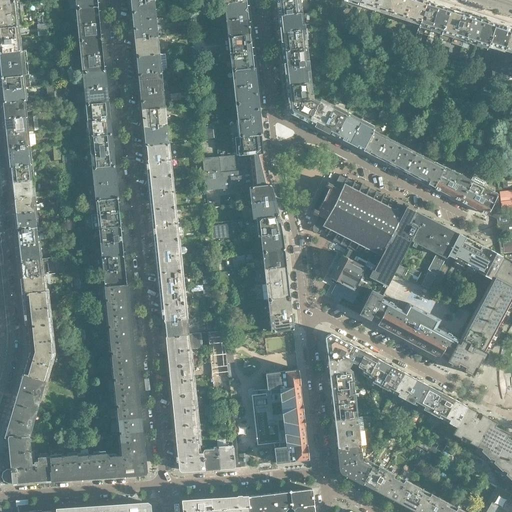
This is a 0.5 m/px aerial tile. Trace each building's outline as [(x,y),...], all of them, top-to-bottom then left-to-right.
[(21,25),(19,1),(18,0),(0,0),(0,27),(16,26),(21,25)] [(98,6),(97,0),(75,0),(76,9),(78,9),(78,8),(98,6)] [(299,7),(297,0),(275,0),(277,15),(300,13),(302,13),(301,7),(299,7)] [(320,14),(325,1),(323,0),(313,0),(310,11),(320,14)] [(373,10),(375,0),(358,0),(358,2),(369,6),(368,8),(373,10)] [(389,12),(392,0),(375,0),(373,10),(377,11),(378,9),(389,12)] [(404,20),(410,0),(392,0),(389,12),(400,16),(399,18),(404,20)] [(420,22),(427,2),(421,0),(410,0),(404,20),(408,21),(409,19),(420,22)] [(153,19),(151,1),(131,3),(133,21),(153,19)] [(248,18),(246,1),(224,4),(221,7),(221,8),(224,11),(227,10),(228,20),(248,18)] [(431,28),(438,5),(427,2),(420,22),(417,30),(429,34),(431,28)] [(442,32),(449,9),(438,5),(431,28),(437,30),(437,32),(442,34),(442,32)] [(99,22),(98,6),(78,8),(78,9),(80,24),(99,22)] [(453,38),(461,13),(449,9),(442,32),(449,34),(448,36),(453,38)] [(308,40),(307,29),(307,28),(304,29),(304,24),(301,24),(300,13),(277,15),(282,51),(307,48),(306,40),(308,40)] [(465,39),(472,16),(461,13),(453,38),(458,39),(458,37),(465,39)] [(476,43),(484,20),(472,16),(465,39),(464,41),(469,43),(470,41),(476,43)] [(250,34),(248,18),(228,20),(230,37),(250,34)] [(155,37),(153,19),(133,21),(135,39),(155,37)] [(488,47),(495,24),(484,20),(476,43),(483,45),(482,47),(487,49),(488,47)] [(101,38),(99,22),(80,24),(81,40),(101,38)] [(504,50),(510,29),(495,24),(488,47),(493,49),(493,46),(504,50)] [(0,40),(18,38),(16,26),(0,27),(0,40)] [(252,51),(250,34),(230,37),(232,53),(252,51)] [(156,54),(155,37),(135,39),(137,56),(156,54)] [(24,50),(23,38),(18,38),(0,40),(0,52),(19,51),(24,50)] [(103,54),(101,38),(81,40),(83,56),(103,54)] [(309,65),(307,48),(282,51),(284,68),(309,65)] [(0,65),(20,63),(19,51),(0,52),(0,65)] [(253,68),(252,51),(232,53),(234,70),(253,68)] [(104,70),(103,54),(83,56),(84,72),(104,70)] [(158,72),(156,54),(137,56),(138,74),(158,72)] [(511,78),(511,57),(511,63),(490,66),(491,80),(511,78)] [(22,75),(20,63),(0,65),(0,70),(1,77),(22,75)] [(311,83),(309,65),(284,68),(285,85),(311,83)] [(255,85),(253,68),(234,70),(235,87),(255,85)] [(106,86),(104,70),(84,72),(86,88),(106,86)] [(160,90),(158,72),(138,74),(140,92),(160,90)] [(26,82),(25,75),(22,75),(1,77),(2,90),(23,88),(25,87),(24,83),(26,82)] [(313,100),(311,83),(285,85),(287,103),(313,100)] [(257,101),(255,85),(235,87),(237,103),(257,101)] [(108,102),(106,86),(86,88),(88,104),(108,102)] [(24,100),(23,88),(2,90),(3,102),(23,100),(24,100)] [(162,108),(160,90),(140,92),(142,110),(162,108)] [(24,116),(23,100),(3,102),(5,118),(24,116)] [(307,122),(318,101),(313,100),(287,103),(288,110),(289,111),(289,112),(290,113),(291,114),(307,122)] [(259,118),(257,101),(237,103),(239,120),(259,118)] [(321,129),(332,108),(318,101),(307,122),(321,129)] [(109,118),(108,102),(88,104),(89,120),(109,118)] [(164,126),(162,108),(142,110),(144,128),(164,126)] [(335,136),(345,115),(332,108),(321,129),(335,136)] [(348,143),(359,122),(345,115),(335,136),(348,143)] [(26,132),(24,116),(5,118),(7,134),(26,132)] [(111,134),(109,118),(89,120),(91,136),(111,134)] [(261,135),(259,118),(239,120),(241,137),(261,135)] [(362,150),(372,132),(373,129),(359,122),(348,143),(362,150)] [(166,144),(164,126),(144,128),(146,146),(166,144)] [(28,148),(26,132),(7,134),(8,150),(28,148)] [(377,158),(387,138),(380,134),(379,136),(372,132),(362,150),(377,158)] [(112,150),(111,134),(91,136),(93,152),(112,150)] [(262,153),(261,135),(241,137),(235,137),(236,147),(238,146),(238,153),(234,153),(234,155),(262,153)] [(391,165),(400,147),(393,143),(394,141),(387,138),(377,158),(391,165)] [(168,159),(166,144),(146,146),(147,162),(168,159)] [(405,172),(414,154),(415,152),(408,149),(407,150),(400,147),(391,165),(405,172)] [(29,164),(28,148),(8,150),(10,166),(29,164)] [(114,166),(112,150),(93,152),(94,168),(114,166)] [(262,153),(234,155),(233,155),(232,153),(228,154),(228,156),(203,158),(206,190),(251,186),(270,184),(262,153)] [(419,179),(429,159),(422,156),(421,158),(414,154),(405,172),(419,179)] [(170,175),(168,159),(147,162),(149,178),(170,175)] [(443,169),(443,168),(435,165),(436,163),(429,159),(419,179),(433,187),(443,169)] [(31,180),(29,164),(10,166),(12,182),(31,180)] [(116,181),(114,166),(94,168),(96,183),(116,181)] [(447,193),(457,173),(450,169),(449,171),(443,168),(443,169),(433,187),(447,193)] [(460,200),(469,182),(463,179),(464,177),(457,173),(447,193),(460,200)] [(171,191),(170,175),(149,178),(151,193),(171,191)] [(417,227),(409,222),(414,211),(404,206),(403,208),(397,205),(396,204),(390,201),(389,201),(383,197),(384,195),(361,183),(360,186),(354,183),(348,180),(347,179),(339,175),(333,186),(331,185),(331,184),(327,182),(325,186),(324,185),(323,188),(313,206),(312,209),(313,209),(311,213),(315,215),(316,214),(318,216),(312,227),(312,231),(317,233),(318,232),(319,230),(334,238),(332,240),(347,248),(345,252),(366,263),(364,266),(365,267),(366,268),(371,271),(368,277),(383,285),(378,294),(371,290),(360,311),(358,314),(369,320),(371,317),(382,296),(394,272),(412,238),(417,227)] [(33,196),(31,180),(12,182),(13,198),(33,196)] [(117,197),(116,181),(96,183),(97,199),(117,197)] [(473,207),(484,187),(477,183),(476,185),(469,182),(460,200),(473,207)] [(274,200),(270,184),(251,186),(253,203),(274,200)] [(487,214),(496,196),(490,192),(491,190),(484,187),(473,207),(487,214)] [(511,189),(502,189),(502,205),(511,205),(511,189)] [(173,207),(171,191),(151,193),(152,209),(173,207)] [(34,211),(33,196),(13,198),(15,213),(34,211)] [(498,220),(498,201),(498,196),(496,196),(487,214),(498,220)] [(119,212),(117,197),(97,199),(99,214),(119,212)] [(278,216),(274,200),(253,203),(255,219),(258,218),(278,216)] [(175,223),(173,207),(152,209),(154,225),(175,223)] [(36,227),(34,211),(15,213),(17,229),(36,227)] [(436,277),(458,234),(414,211),(409,222),(417,227),(412,238),(441,253),(430,274),(436,277)] [(120,226),(119,212),(99,214),(100,228),(120,226)] [(282,232),(278,216),(258,218),(260,236),(263,236),(282,233),(282,232)] [(176,239),(175,223),(154,225),(156,241),(176,239)] [(215,224),(216,236),(230,235),(229,223),(215,224)] [(122,241),(120,226),(100,228),(102,243),(122,241)] [(38,243),(36,227),(17,229),(18,245),(38,243)] [(284,249),(282,233),(263,236),(264,252),(284,249)] [(487,277),(489,274),(499,254),(458,233),(458,234),(436,277),(439,278),(442,280),(453,258),(474,269),(474,270),(487,277)] [(178,255),(176,239),(156,241),(157,257),(178,255)] [(123,255),(122,241),(102,243),(103,257),(123,255)] [(39,259),(38,243),(18,245),(20,261),(39,259)] [(286,265),(284,249),(264,252),(266,267),(286,265)] [(365,267),(364,266),(366,263),(345,252),(343,256),(342,255),(332,274),(330,279),(331,282),(335,284),(331,293),(333,300),(334,301),(338,304),(341,298),(352,303),(358,293),(365,278),(361,276),(365,267)] [(511,261),(499,254),(489,274),(493,276),(511,286),(511,261)] [(125,270),(123,255),(103,257),(105,272),(125,270)] [(179,271),(178,255),(157,257),(159,273),(179,271)] [(220,273),(219,257),(212,258),(213,273),(220,273)] [(41,275),(39,259),(20,261),(22,277),(41,275)] [(288,281),(286,265),(266,267),(268,283),(288,281)] [(404,273),(418,280),(422,272),(407,265),(404,273)] [(126,284),(125,270),(105,272),(106,286),(126,284)] [(181,287),(179,271),(159,273),(161,289),(181,287)] [(43,291),(41,275),(22,277),(23,293),(43,291)] [(511,286),(493,276),(487,290),(510,301),(511,302),(511,286)] [(290,297),(288,281),(268,283),(270,299),(290,297)] [(126,284),(106,286),(105,286),(107,300),(128,297),(126,284)] [(183,303),(181,287),(161,289),(162,305),(183,303)] [(46,307),(44,291),(44,290),(43,291),(23,293),(25,310),(46,307)] [(511,302),(510,301),(487,290),(480,302),(503,313),(507,315),(510,311),(511,307),(511,302)] [(435,328),(439,320),(431,315),(416,307),(408,303),(403,311),(392,305),(393,303),(389,301),(390,300),(382,296),(371,317),(378,321),(376,324),(439,357),(441,354),(447,358),(456,343),(458,337),(458,336),(451,332),(451,334),(447,332),(446,334),(435,328)] [(129,311),(128,297),(107,300),(108,313),(129,311)] [(291,313),(290,297),(270,299),(272,315),(291,313)] [(507,315),(503,313),(480,302),(474,315),(497,326),(501,328),(503,323),(504,324),(508,316),(507,315)] [(184,319),(183,303),(162,305),(164,321),(184,319)] [(48,324),(46,307),(25,310),(27,326),(48,324)] [(130,324),(129,311),(108,313),(109,326),(130,324)] [(293,329),(291,313),(272,315),(273,331),(293,329)] [(501,328),(497,326),(474,315),(468,328),(490,338),(494,340),(496,336),(497,336),(501,328)] [(186,335),(184,319),(164,321),(166,337),(185,335),(186,335)] [(50,340),(48,324),(27,326),(29,342),(50,340)] [(132,337),(130,324),(109,326),(111,339),(132,337)] [(490,338),(468,328),(462,340),(484,351),(488,353),(490,348),(490,349),(495,340),(494,340),(490,338)] [(228,378),(224,337),(223,331),(207,332),(212,379),(228,378)] [(265,335),(267,348),(291,345),(290,332),(265,335)] [(358,348),(330,333),(324,337),(327,359),(339,358),(340,356),(351,362),(358,348)] [(187,350),(185,335),(166,337),(167,352),(187,350)] [(133,350),(132,337),(111,339),(112,353),(133,350)] [(51,352),(50,340),(29,342),(30,351),(27,358),(47,364),(51,352)] [(484,360),(488,353),(484,351),(462,340),(460,345),(456,343),(447,358),(447,359),(446,361),(456,366),(457,366),(463,369),(463,370),(472,375),(481,358),(484,360),(483,360),(484,360)] [(243,352),(242,343),(230,344),(231,354),(243,352)] [(368,374),(377,358),(358,348),(351,362),(357,365),(357,367),(362,370),(362,371),(368,374)] [(134,364),(133,350),(112,353),(113,366),(134,364)] [(189,365),(187,350),(167,352),(169,367),(189,365)] [(348,369),(351,362),(340,356),(339,358),(327,359),(329,374),(351,372),(348,369)] [(43,380),(43,379),(47,364),(27,358),(23,374),(43,380)] [(379,385),(390,365),(377,358),(368,374),(367,376),(373,379),(372,381),(379,385)] [(136,377),(134,364),(113,366),(115,379),(136,377)] [(190,380),(189,365),(169,367),(170,382),(190,380)] [(393,389),(402,372),(390,365),(379,385),(386,389),(387,386),(393,389)] [(304,425),(303,412),(302,403),(301,403),(299,385),(300,385),(298,369),(295,370),(265,373),(267,389),(270,388),(270,392),(261,393),(262,400),(266,437),(267,444),(273,443),(275,463),(308,459),(306,443),(304,425)] [(350,387),(349,380),(352,379),(351,372),(329,374),(330,389),(350,387)] [(404,398),(414,378),(402,372),(393,389),(398,392),(396,394),(404,398)] [(43,385),(45,380),(43,379),(43,380),(23,374),(19,388),(39,394),(41,387),(43,385)] [(137,390),(136,377),(115,379),(116,392),(137,390)] [(417,402),(427,385),(414,378),(404,398),(411,402),(412,399),(417,402)] [(192,394),(190,380),(170,382),(172,396),(192,394)] [(428,411),(439,391),(427,385),(417,402),(423,405),(421,407),(428,411)] [(355,401),(354,394),(351,394),(350,387),(330,389),(332,404),(355,401)] [(44,400),(37,399),(39,394),(19,388),(14,403),(34,409),(36,405),(42,407),(44,400)] [(138,403),(137,390),(116,392),(117,406),(138,403)] [(443,416),(453,398),(439,391),(428,411),(435,415),(437,412),(443,416)] [(193,409),(192,394),(172,396),(173,411),(193,409)] [(456,426),(466,406),(453,398),(443,416),(450,420),(449,422),(456,426)] [(353,417),(352,409),(355,409),(355,401),(332,404),(334,419),(353,417)] [(30,424),(34,409),(14,403),(10,418),(30,424)] [(140,417),(138,403),(117,406),(119,419),(140,417)] [(465,439),(476,417),(474,416),(477,411),(466,406),(456,426),(452,433),(465,439)] [(195,424),(193,409),(173,411),(175,426),(195,424)] [(479,447),(492,424),(493,421),(496,422),(497,423),(497,422),(481,413),(478,418),(476,417),(465,439),(478,446),(479,447)] [(141,430),(140,417),(119,419),(120,432),(141,430)] [(358,431),(357,424),(354,424),(353,417),(334,419),(336,434),(358,431)] [(26,436),(30,424),(10,418),(4,437),(7,438),(8,438),(8,436),(16,435),(18,437),(26,436)] [(491,459),(504,436),(506,433),(508,434),(509,434),(494,426),(496,422),(493,421),(492,424),(479,447),(491,459)] [(196,439),(195,424),(175,426),(176,441),(196,439)] [(142,443),(141,430),(120,432),(122,445),(142,443)] [(357,446),(356,439),(359,438),(358,431),(336,434),(337,448),(357,446)] [(504,472),(511,455),(511,440),(506,437),(508,434),(506,433),(504,436),(491,459),(504,472)] [(28,452),(27,444),(30,443),(29,437),(26,436),(18,437),(16,435),(8,436),(8,438),(7,438),(7,439),(8,439),(9,454),(28,452)] [(198,454),(198,453),(196,439),(176,441),(178,456),(198,454)] [(144,457),(142,443),(122,445),(123,455),(123,460),(144,457)] [(361,460),(360,453),(357,453),(357,446),(337,448),(339,463),(361,460)] [(234,467),(232,447),(217,448),(218,468),(234,467)] [(218,468),(217,448),(203,449),(202,451),(202,452),(203,469),(218,468)] [(36,481),(35,460),(29,460),(28,452),(9,454),(10,469),(7,469),(6,470),(5,470),(4,470),(3,471),(2,472),(2,473),(1,473),(1,474),(1,475),(1,476),(1,477),(1,478),(1,479),(2,480),(2,481),(3,481),(4,482),(5,483),(6,483),(7,483),(8,483),(36,481)] [(202,452),(198,453),(198,454),(178,456),(179,467),(179,468),(182,470),(183,470),(203,469),(202,452)] [(248,465),(247,453),(239,454),(241,466),(248,465)] [(52,480),(50,459),(50,456),(47,455),(41,455),(38,457),(39,460),(35,460),(36,481),(51,480),(52,480)] [(122,475),(121,464),(123,464),(123,460),(123,455),(108,457),(108,456),(104,456),(105,476),(122,475)] [(105,476),(104,456),(90,457),(92,477),(105,476)] [(78,478),(77,458),(77,457),(64,458),(65,479),(78,478)] [(90,457),(77,458),(78,478),(92,477),(90,457)] [(145,471),(144,457),(123,460),(123,464),(121,464),(122,475),(144,473),(145,471)] [(65,479),(64,458),(50,459),(52,480),(51,480),(65,479)] [(361,483),(371,465),(361,460),(339,463),(340,470),(341,472),(361,483)] [(374,490),(385,469),(378,466),(377,469),(371,465),(361,483),(374,490)] [(388,497),(397,479),(391,476),(392,473),(385,469),(374,490),(388,497)] [(401,504),(412,484),(405,480),(403,483),(397,479),(388,497),(401,504)] [(414,511),(424,493),(417,490),(419,487),(412,484),(401,504),(414,511)] [(511,511),(511,494),(496,486),(481,511),(511,511)] [(313,504),(312,489),(311,489),(311,488),(289,491),(290,507),(293,508),(295,506),(313,504)] [(290,507),(289,491),(273,493),(275,511),(284,510),(287,507),(290,507)] [(275,511),(273,493),(259,494),(261,511),(275,511)] [(416,511),(430,511),(438,497),(431,494),(430,497),(424,493),(414,511),(416,511)] [(261,511),(259,494),(247,496),(248,511),(261,511)] [(248,511),(247,496),(235,497),(236,511),(248,511)] [(224,511),(224,497),(212,498),(212,511),(224,511)] [(236,511),(235,497),(224,497),(224,511),(236,511)] [(447,511),(450,507),(444,504),(445,501),(438,497),(430,511),(447,511)] [(212,511),(212,498),(182,500),(183,511),(212,511)] [(149,511),(149,505),(147,503),(125,504),(126,511),(149,511)]
